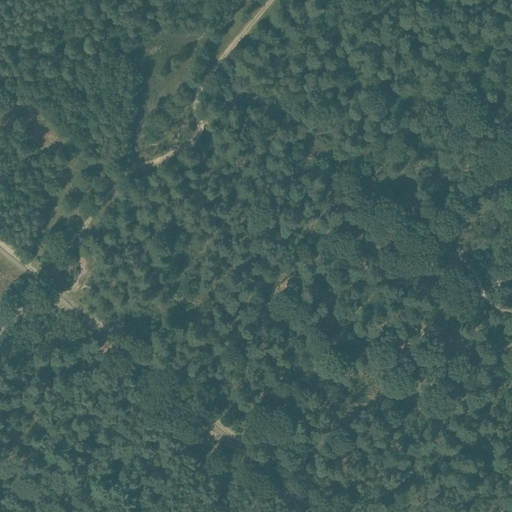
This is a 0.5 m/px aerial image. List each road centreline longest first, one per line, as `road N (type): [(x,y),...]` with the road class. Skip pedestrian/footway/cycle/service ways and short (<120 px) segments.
road 1 (track): [(36,271),(324,511)]
road 2 (track): [(231,444),(413,223)]
road 3 (track): [(36,271),(209,64)]
road 4 (track): [(209,64),(413,223)]
road 5 (track): [(413,223),(511,106)]
road 6 (track): [(413,223),(511,301)]
